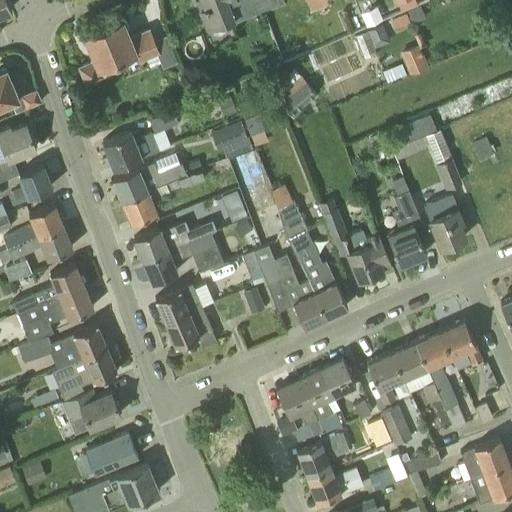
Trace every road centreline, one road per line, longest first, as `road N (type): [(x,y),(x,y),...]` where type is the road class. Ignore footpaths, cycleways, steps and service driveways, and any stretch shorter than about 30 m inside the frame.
road 1 (residential): [(162,404),(36,26)]
road 2 (residential): [(242,375),(470,275)]
road 3 (residential): [(284,494),(242,375)]
